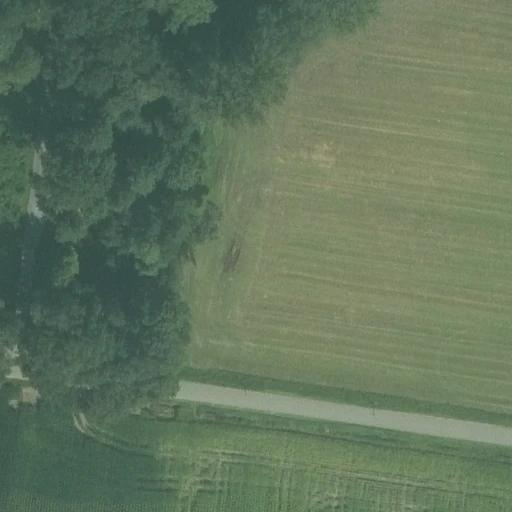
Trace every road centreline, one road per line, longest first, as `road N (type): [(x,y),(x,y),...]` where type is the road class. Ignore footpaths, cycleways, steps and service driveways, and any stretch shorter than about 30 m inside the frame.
road 1 (unclassified): [(0,368),(511,439)]
road 2 (unclassified): [(0,319),(39,0)]
